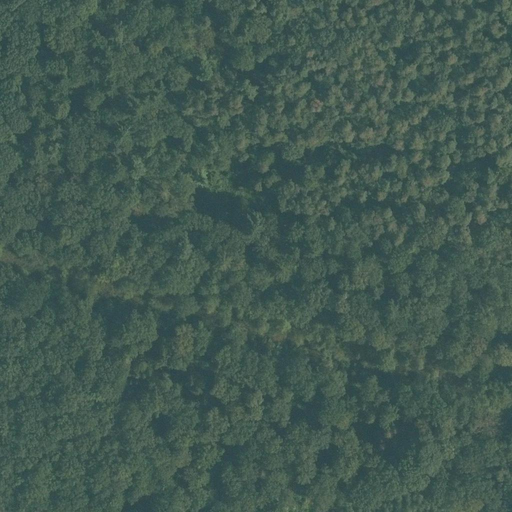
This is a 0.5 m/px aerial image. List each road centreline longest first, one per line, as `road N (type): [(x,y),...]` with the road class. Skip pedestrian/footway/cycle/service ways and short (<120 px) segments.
road 1 (track): [(0,282),(511,429)]
road 2 (track): [(0,190),(511,334)]
